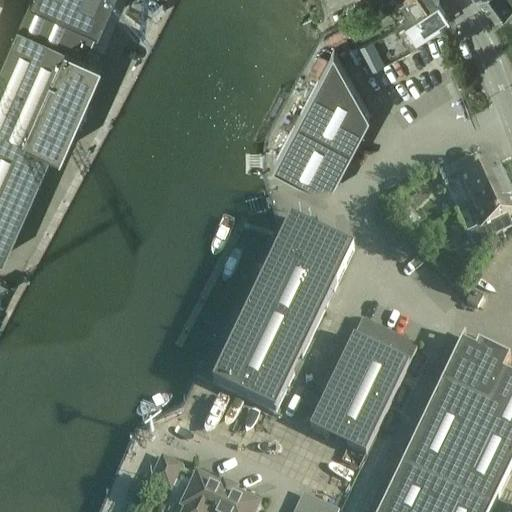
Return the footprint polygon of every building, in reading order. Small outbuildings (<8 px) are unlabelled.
[(46,0),(73,11),(60,40),(82,50),(95,21),(96,21),(105,0),(46,0)] [(417,13),(396,25),(410,47),(444,26),(441,22),(449,17),(438,0),(437,0),(417,13)] [(417,13),(437,0),(410,0),(410,1),(400,6),(408,18),(417,12),(417,13)] [(511,0),(479,0),(495,20),(511,6),(511,5),(511,3),(511,0)] [(18,22),(0,63),(0,255),(4,257),(52,147),(61,151),(102,59),(93,54),(82,50),(60,40),(18,22)] [(334,49),(274,164),(327,193),(369,114),(334,49)] [(469,206),(508,188),(497,165),(477,174),(471,161),(438,176),(445,190),(458,184),(469,206)] [(511,197),(508,188),(469,206),(479,229),(466,235),(473,249),(506,234),(499,221),(511,215),(511,197)] [(310,230),(291,221),(213,385),(275,414),(354,251),(319,234),(316,228),(310,230)] [(483,300),(472,295),(467,305),(477,311),(483,300)] [(418,349),(362,322),(310,432),(366,459),(418,349)] [(475,354),(461,347),(382,511),(492,511),(511,471),(511,381),(503,377),(510,363),(478,347),(475,354)] [(181,469),(162,460),(151,484),(170,493),(181,469)] [(256,511),(259,507),(197,477),(182,509),(184,510),(182,511),(256,511)]
